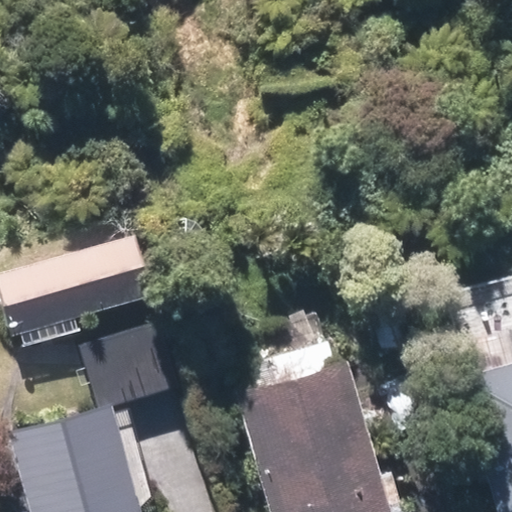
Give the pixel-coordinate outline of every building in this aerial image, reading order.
[(111,242),(0,274),(0,339),(129,302),(111,242)] [(150,323),(77,347),(98,410),(171,386),(150,323)] [(367,511),(322,367),(219,398),(254,511),(367,511)] [(511,511),(511,370),(469,382),(504,511),(511,511)] [(139,511),(108,411),(11,438),(34,511),(139,511)]
